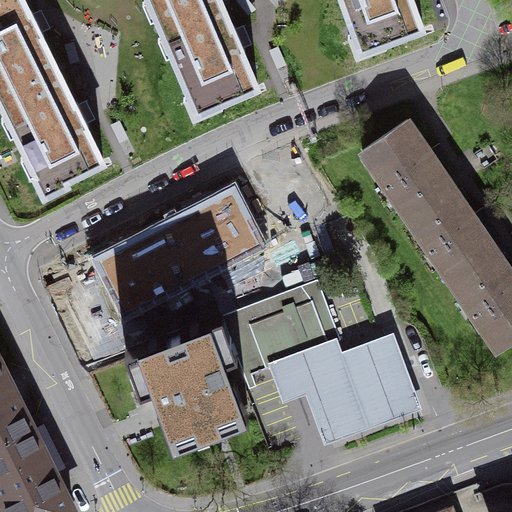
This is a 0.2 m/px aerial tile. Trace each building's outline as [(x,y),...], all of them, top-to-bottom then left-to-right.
[(0,0),(0,98),(36,172),(34,173),(44,193),(68,181),(66,178),(103,159),(86,126),(88,125),(83,113),(77,101),(75,102),(42,35),(43,34),(38,22),(32,10),(30,11),(24,0),(0,0)] [(149,0),(197,111),(258,85),(243,50),(245,50),(240,37),(234,25),(233,26),(221,0),(149,0)] [(342,0),(361,50),(423,27),(412,0),(342,0)] [(409,217),(453,187),(430,153),(407,119),(363,150),(376,169),(379,166),(401,198),(398,201),(409,217)] [(475,219),(453,187),(409,217),(420,233),(423,230),(445,262),(441,265),(452,281),(497,250),(475,219)] [(231,189),(109,250),(137,306),(259,245),(231,189)] [(511,272),(497,250),(452,281),(463,297),(467,294),(489,326),(485,329),(498,348),(511,338),(511,272)] [(221,359),(236,354),(249,388),(256,385),(251,373),(270,366),(340,339),(318,278),(223,314),(222,312),(181,327),(183,333),(169,339),(166,333),(124,348),(140,390),(156,383),(163,400),(157,403),(162,416),(172,444),(249,415),(234,374),(228,377),(221,359)] [(270,366),(283,399),(306,391),(325,442),(418,407),(390,331),(344,349),(340,339),(270,366)] [(0,442),(31,427),(13,390),(0,364),(0,442)] [(50,464),(31,427),(0,442),(0,487),(5,499),(0,501),(0,511),(72,511),(73,511),(50,464)]
